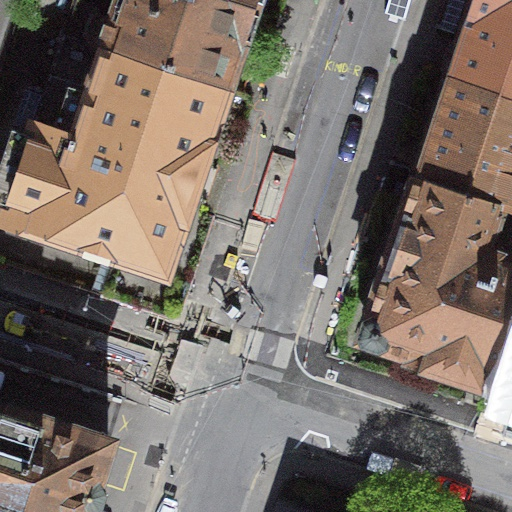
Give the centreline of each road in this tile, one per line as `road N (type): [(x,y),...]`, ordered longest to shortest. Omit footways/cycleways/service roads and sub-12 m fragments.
road 1 (residential): [(367,0),(238,390)]
road 2 (residential): [(511,481),(238,390)]
road 3 (residential): [(238,390),(0,310)]
road 4 (residential): [(238,390),(196,511)]
